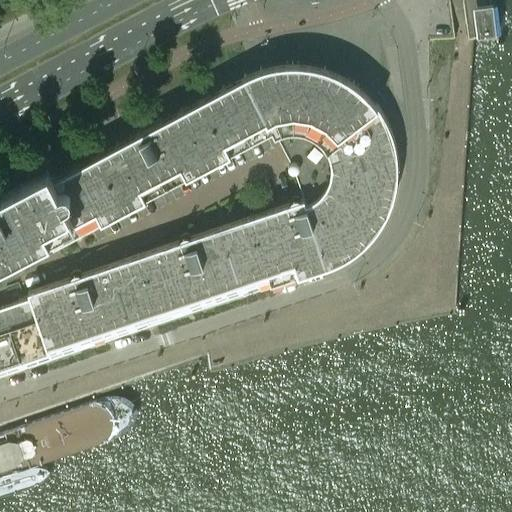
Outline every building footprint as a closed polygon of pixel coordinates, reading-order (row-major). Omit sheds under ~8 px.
[(493,27),(490,7),(476,9),(479,29),(493,27)] [(45,238),(257,126),(264,123),(277,121),(291,123),(290,126),(301,132),(303,129),(304,129),(305,129),(313,137),(361,102),(356,96),(352,91),(347,87),(342,83),(337,79),(332,76),(327,73),(321,70),(316,68),(310,66),(301,63),(292,62),(283,61),(273,61),(264,62),(255,63),(246,66),(237,69),(229,73),(126,128),(38,174),(32,163),(0,180),(0,262),(19,252),(20,251),(21,251),(21,250),(22,249),(22,247),(22,246),(22,245),(22,244),(19,239),(33,231),(38,242),(45,238)] [(397,152),(396,146),(394,140),(392,132),(391,129),(390,127),(389,124),(387,120),(361,102),(313,137),(320,145),(326,156),(327,166),(327,174),(324,182),(321,190),(315,196),(311,199),(305,201),(302,202),(300,196),(297,195),(295,195),(293,196),(291,198),(289,200),(248,214),(271,282),(327,263),(342,256),(349,253),(352,251),(355,248),(360,245),(364,241),(369,236),(373,232),(377,227),(380,222),(383,217),(386,212),(389,206),(391,200),(393,196),(394,190),(396,184),(397,178),(397,171),(397,165),(397,159),(397,152)] [(293,159),(290,160),(288,162),(287,164),(287,167),(288,168),(289,170),(292,171),(296,170),(298,169),(299,167),(299,165),(299,162),(297,160),(295,159),(293,159)] [(271,282),(248,214),(190,234),(190,233),(187,233),(185,232),(183,233),(181,235),(179,237),(138,251),(160,319),(271,282)] [(160,319),(138,251),(81,270),(78,269),(76,269),(73,270),(71,272),(70,274),(28,289),(29,294),(50,357),(160,319)] [(0,373),(50,357),(29,294),(0,304),(0,373)]
